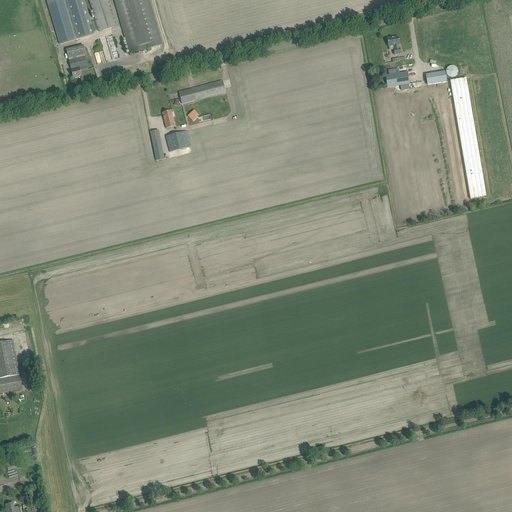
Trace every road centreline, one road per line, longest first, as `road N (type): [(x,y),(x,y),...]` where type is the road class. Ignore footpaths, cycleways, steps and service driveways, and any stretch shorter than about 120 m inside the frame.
road 1 (unclassified): [(467,0),(158,76)]
road 2 (unclassified): [(0,115),(158,76)]
